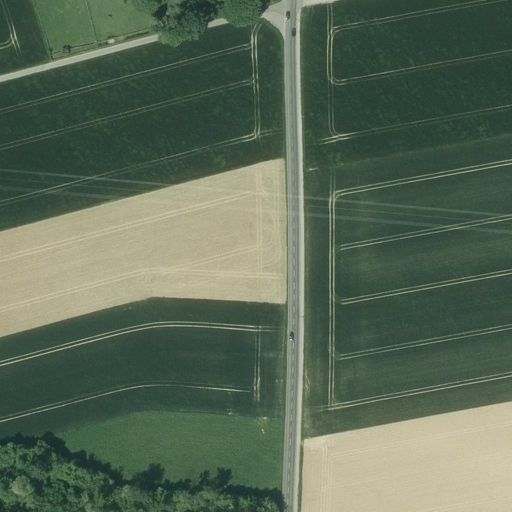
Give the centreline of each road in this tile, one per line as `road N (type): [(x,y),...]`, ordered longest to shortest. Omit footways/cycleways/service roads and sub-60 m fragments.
road 1 (residential): [(295,511),(291,0)]
road 2 (track): [(307,0),(0,79)]
